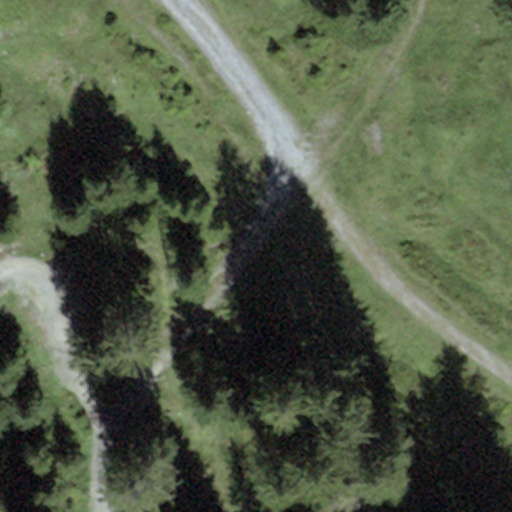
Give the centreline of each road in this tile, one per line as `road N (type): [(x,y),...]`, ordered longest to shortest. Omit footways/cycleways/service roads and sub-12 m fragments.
road 1 (track): [(283,157),(266,234),(103,425)]
road 2 (track): [(179,0),(233,58),(283,157)]
